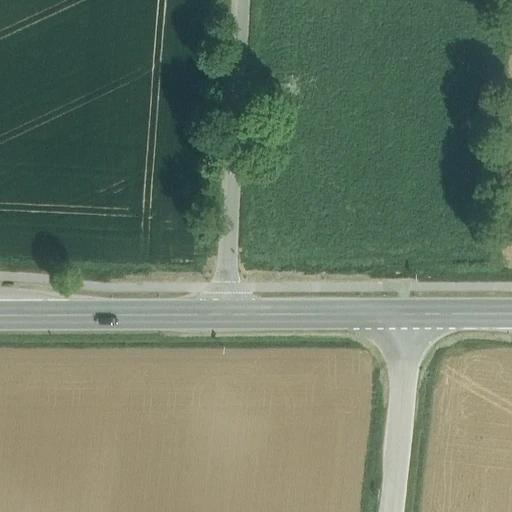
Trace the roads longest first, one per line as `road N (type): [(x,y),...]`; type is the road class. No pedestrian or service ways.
road 1 (tertiary): [(244,0),(229,314)]
road 2 (primary): [(0,317),(229,314)]
road 3 (unclassified): [(407,317),(388,511)]
road 4 (primary): [(229,314),(407,317)]
